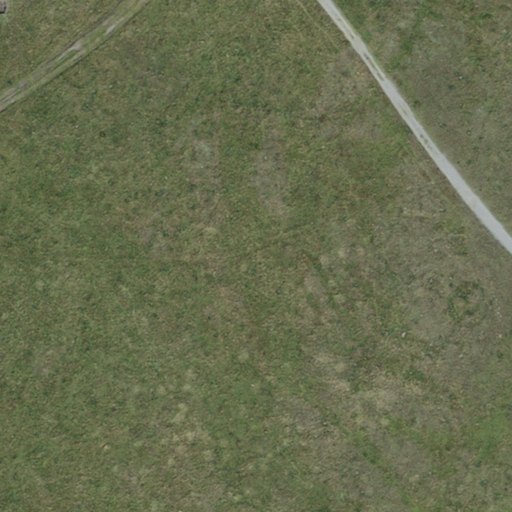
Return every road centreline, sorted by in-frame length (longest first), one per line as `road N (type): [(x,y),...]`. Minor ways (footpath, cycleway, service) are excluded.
road 1 (track): [(323,0),(511,246)]
road 2 (track): [(131,0),(0,102)]
